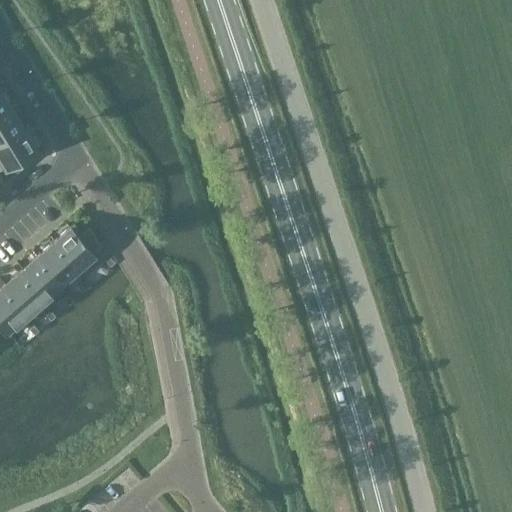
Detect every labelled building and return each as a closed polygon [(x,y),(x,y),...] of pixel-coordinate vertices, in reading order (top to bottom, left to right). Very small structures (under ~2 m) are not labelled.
[(0,110),(9,105),(0,91),(0,110)] [(0,110),(0,138),(21,126),(9,105),(0,110)] [(34,147),(21,126),(0,138),(0,178),(3,183),(27,162),(22,154),(34,147)] [(68,226),(50,241),(74,268),(100,245),(88,226),(78,236),(68,226)] [(50,241),(33,256),(57,283),(74,268),(50,241)] [(108,255),(104,259),(109,265),(114,261),(108,255)] [(57,283),(33,256),(16,271),(40,298),(57,283)] [(16,271),(0,285),(0,287),(23,313),(40,298),(16,271)] [(89,285),(89,284),(84,279),(79,283),(84,288),(84,289),(89,285)] [(23,313),(0,287),(0,323),(5,329),(23,313)] [(71,300),(71,299),(66,294),(62,298),(67,303),(67,304),(71,300)] [(54,315),(54,314),(49,309),(44,313),(49,318),(50,319),(54,315)] [(38,329),(37,329),(32,323),(28,327),(32,333),(33,333),(38,329)]
